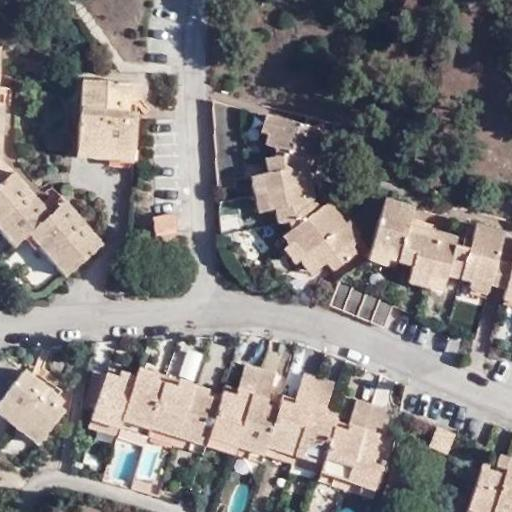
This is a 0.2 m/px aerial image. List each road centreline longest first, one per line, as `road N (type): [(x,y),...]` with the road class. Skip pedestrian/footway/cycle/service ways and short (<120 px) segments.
road 1 (residential): [(194,315),(335,328),(511,408)]
road 2 (residential): [(194,315),(195,0)]
road 3 (residential): [(1,511),(25,481),(91,472),(179,511)]
road 4 (residential): [(0,325),(194,315)]
